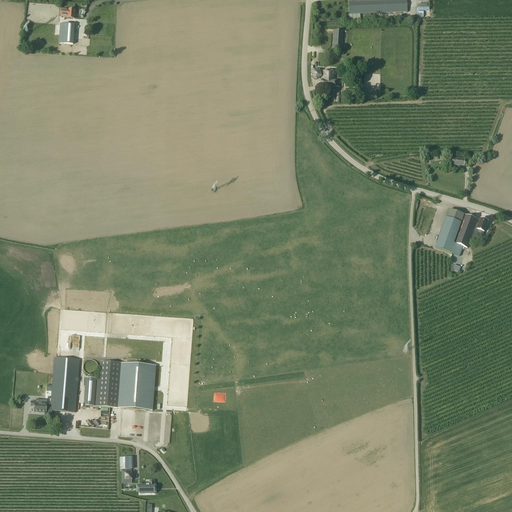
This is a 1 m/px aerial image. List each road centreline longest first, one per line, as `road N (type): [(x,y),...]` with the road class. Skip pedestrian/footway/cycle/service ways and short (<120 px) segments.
road 1 (unclassified): [(414,511),(415,190)]
road 2 (unclassified): [(415,190),(348,161),(317,127),(304,73),(308,0)]
road 3 (unclassified): [(0,433),(147,448),(193,511)]
